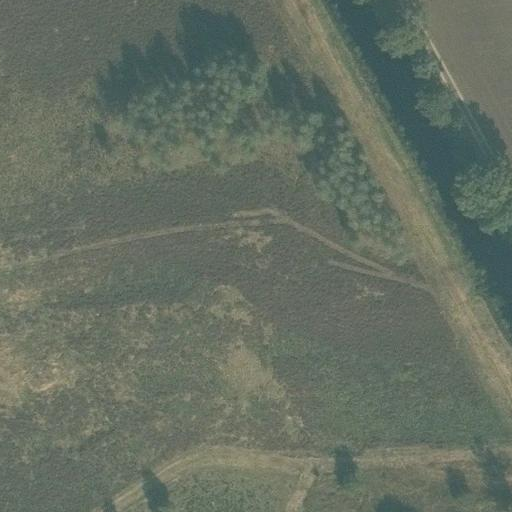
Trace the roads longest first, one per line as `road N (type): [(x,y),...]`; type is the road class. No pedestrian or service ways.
road 1 (track): [(302,0),(511,399)]
road 2 (track): [(511,483),(204,456),(123,490),(95,511)]
road 3 (track): [(511,195),(405,0)]
